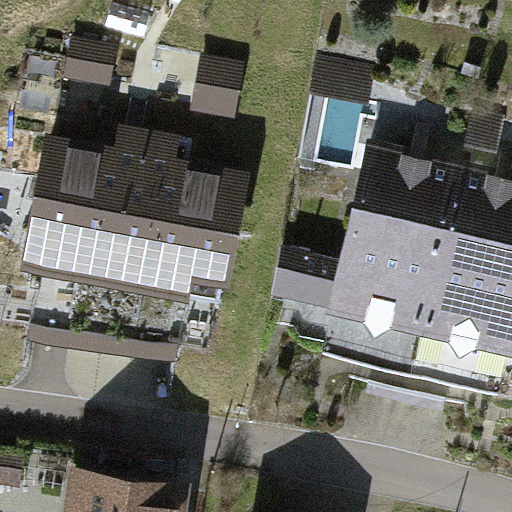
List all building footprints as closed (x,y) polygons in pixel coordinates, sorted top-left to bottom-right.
[(122,45),(76,37),(69,78),(115,86),(122,45)] [(249,61),(204,54),(196,110),(240,117),(249,61)] [(377,67),(319,57),(312,90),(330,93),(365,100),(371,101),(377,67)] [(506,118),(474,111),(465,146),(499,154),(506,118)] [(125,147),(56,136),(31,276),(202,305),(206,283),(243,289),(263,170),(185,156),(188,135),(129,125),(125,147)] [(286,237),(274,291),(511,346),(511,169),(367,135),(340,250),(286,237)] [(63,448),(54,511),(179,511),(186,464),(63,448)]
